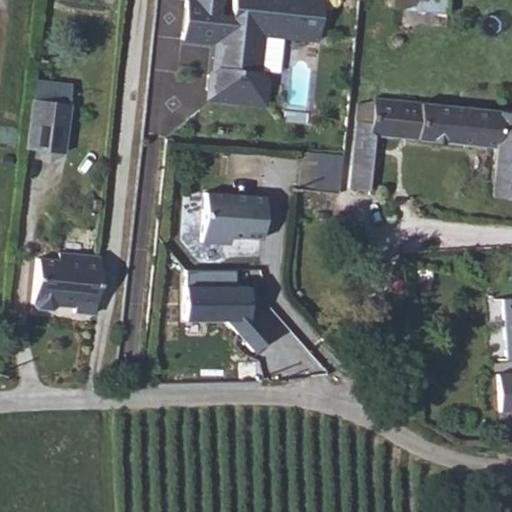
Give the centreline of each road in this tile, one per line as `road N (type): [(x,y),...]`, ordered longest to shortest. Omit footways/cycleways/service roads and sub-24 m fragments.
road 1 (residential): [(0,413),(289,401),(352,416),(471,471),(511,475)]
road 2 (unknown): [(88,409),(125,127)]
road 3 (unknown): [(37,411),(21,317),(36,174)]
road 4 (unknown): [(313,407),(307,370),(270,292)]
